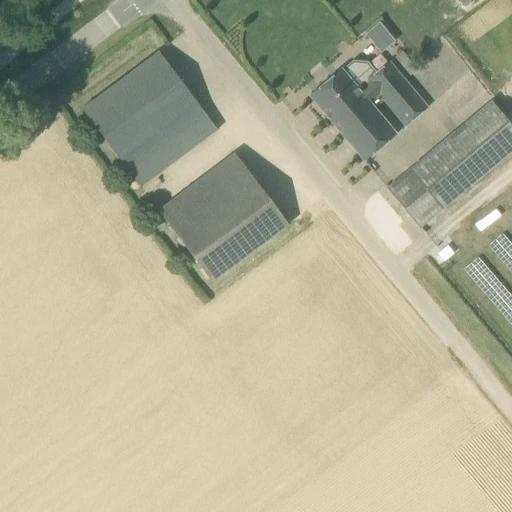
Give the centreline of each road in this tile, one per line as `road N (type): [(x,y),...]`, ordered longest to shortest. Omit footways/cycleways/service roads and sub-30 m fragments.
road 1 (residential): [(172,0),(497,397)]
road 2 (tertiary): [(0,104),(140,0)]
